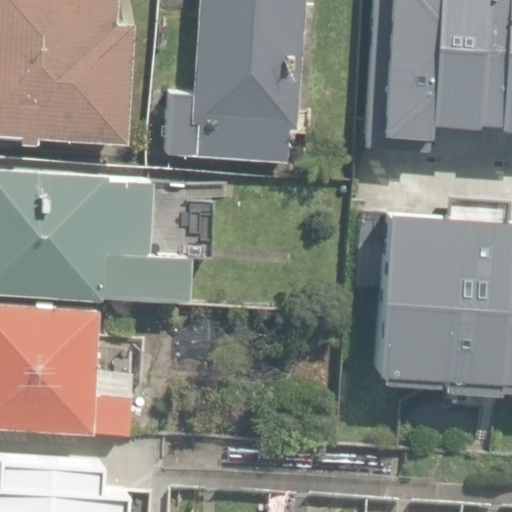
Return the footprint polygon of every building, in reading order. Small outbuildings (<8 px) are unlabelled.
[(19,139),(35,139),(35,131),(125,137),(131,19),(113,18),(113,0),(0,0),(0,130),(19,131),(19,139)] [(163,149),(285,158),(287,122),(295,123),(304,0),(197,0),(191,89),(167,87),(163,149)] [(361,0),(350,173),(417,177),(421,112),(474,115),(481,0),(361,0)] [(151,286),(154,245),(144,244),(149,169),(0,160),(0,284),(94,290),(95,283),(151,286)] [(511,208),(380,200),(369,368),(511,377),(511,208)] [(0,416),(123,422),(124,385),(88,384),(92,297),(0,293),(0,416)] [(470,445),(505,445),(506,418),(471,418),(470,445)] [(121,511),(123,485),(98,483),(99,458),(0,451),(0,511),(121,511)] [(149,506),(150,487),(129,486),(128,505),(149,506)] [(365,511),(365,497),(342,497),(341,511),(365,511)]
